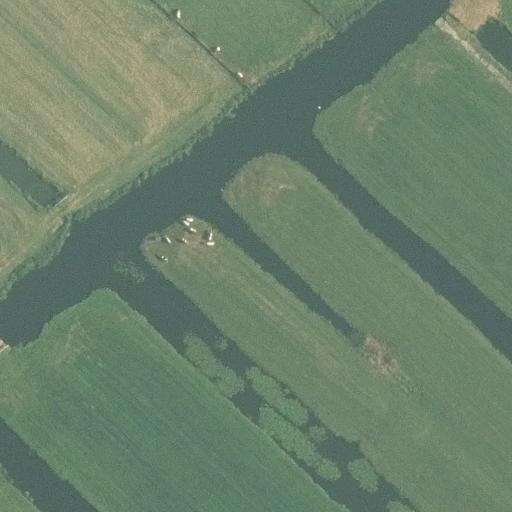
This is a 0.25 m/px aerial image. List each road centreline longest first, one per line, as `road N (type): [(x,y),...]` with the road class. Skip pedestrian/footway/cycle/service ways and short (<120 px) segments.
road 1 (track): [(342,0),(260,72),(67,208),(0,279)]
road 2 (track): [(511,92),(448,33),(466,0)]
